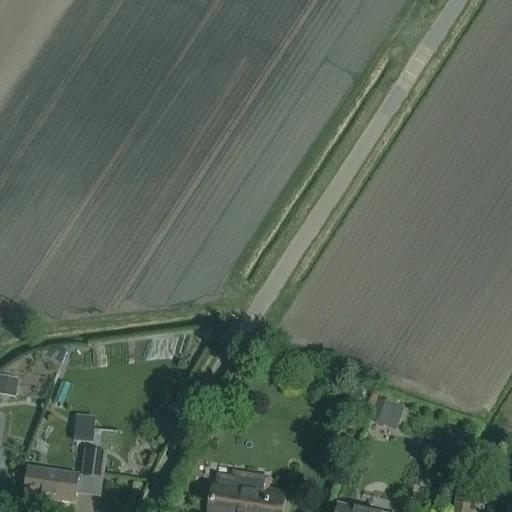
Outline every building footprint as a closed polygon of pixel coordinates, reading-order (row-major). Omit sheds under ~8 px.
[(74,374),(67,393),(76,397),(84,377),(74,374)] [(18,381),(0,377),(0,396),(15,400),(18,381)] [(367,419),(359,388),(342,392),(349,423),(367,419)] [(405,421),(412,399),(400,395),(392,417),(405,421)] [(366,421),(363,429),(371,433),(374,425),(383,429),(392,406),(377,401),(369,422),(366,421)] [(75,419),(74,429),(93,431),(94,421),(75,419)] [(84,452),(81,478),(101,480),(104,455),(84,452)] [(28,470),(27,478),(24,498),(74,505),(78,477),(28,470)] [(469,511),(472,493),(458,490),(454,511),(469,511)] [(267,500),(233,494),(213,492),(209,511),(280,511),(283,496),(268,493),(267,500)]
